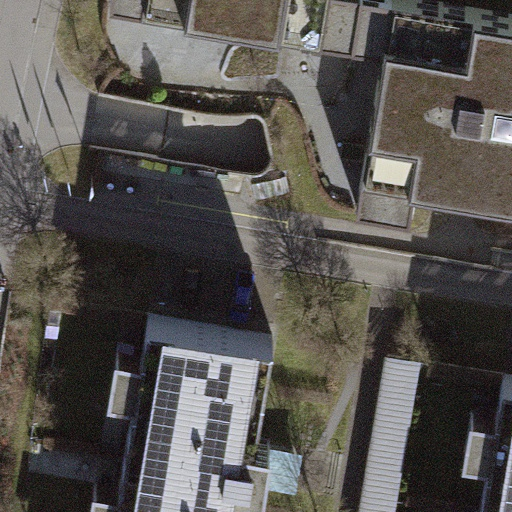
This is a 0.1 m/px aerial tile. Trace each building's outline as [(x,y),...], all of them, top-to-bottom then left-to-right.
[(149,0),(343,34),(348,0),(149,0)] [(397,206),(403,170),(511,189),(511,7),(472,0),(348,0),(343,34),(378,40),(349,197),(397,206)] [(258,436),(274,344),(153,323),(149,346),(122,341),(114,388),(141,392),(126,478),(100,474),(92,511),(244,511),(248,490),(266,493),(276,439),(258,436)] [(404,511),(428,372),(397,367),(373,511),(404,511)] [(511,511),(511,387),(508,387),(504,409),(477,405),(468,451),(496,456),(486,511),(511,511)]
